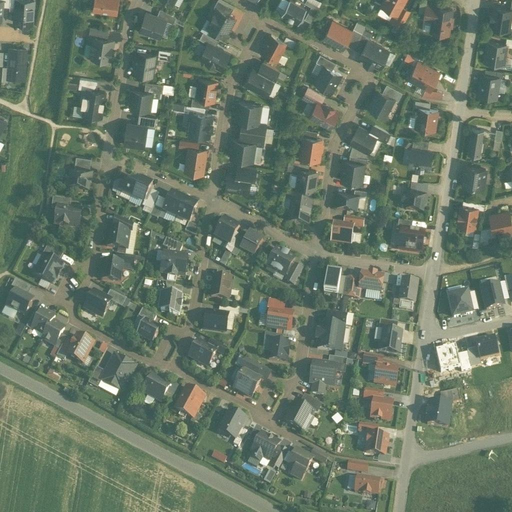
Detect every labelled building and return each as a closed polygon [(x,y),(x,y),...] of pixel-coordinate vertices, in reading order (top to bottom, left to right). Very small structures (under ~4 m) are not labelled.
[(13,0),(13,9),(12,24),(33,25),(34,0),(13,0)] [(94,0),(93,9),(117,13),(119,0),(94,0)] [(234,7),(221,0),(217,0),(214,6),(217,8),(218,8),(230,14),(234,7)] [(307,7),(293,0),(288,0),(281,13),(298,23),(307,7)] [(319,5),(310,0),(308,4),(311,6),(309,9),(315,12),(319,5)] [(404,0),(384,0),(382,5),(398,14),(402,6),(404,0)] [(410,10),(402,6),(398,14),(396,16),(405,20),(410,10)] [(452,9),(435,6),(431,31),(449,34),(450,26),(452,26),(453,17),(451,17),(452,9)] [(511,8),(510,9),(493,6),(492,13),(491,13),(490,20),(491,20),(490,27),(509,30),(511,10),(511,8)] [(176,16),(160,7),(157,16),(166,19),(166,20),(173,23),(176,16)] [(230,14),(218,8),(217,8),(211,20),(214,21),(210,27),(225,36),(235,17),(230,14)] [(315,12),(309,9),(305,18),(311,21),(315,12)] [(157,16),(146,12),(140,28),(141,29),(140,31),(147,33),(148,31),(160,36),(166,20),(166,19),(157,16)] [(396,16),(393,23),(401,27),(405,20),(396,16)] [(352,31),(332,21),(324,36),(343,47),(345,44),(352,31)] [(108,28),(91,25),(89,36),(94,36),(107,38),(108,28)] [(352,31),(345,44),(353,48),(362,32),(353,28),(352,31)] [(219,39),(203,31),(199,38),(207,42),(207,41),(215,46),(219,39)] [(362,32),(353,48),(361,52),(368,39),(369,39),(370,36),(362,32)] [(283,40),(271,34),(262,51),(277,59),(285,43),(286,42),(283,40)] [(297,41),(286,35),(283,40),(286,42),(285,43),(293,47),(297,41)] [(107,38),(94,36),(92,48),(91,49),(90,55),(92,57),(98,58),(100,57),(110,59),(112,45),(110,41),(110,38),(107,38)] [(369,39),(368,39),(361,52),(359,56),(366,59),(365,62),(371,66),(373,63),(379,67),(389,50),(369,39)] [(215,46),(207,41),(207,42),(199,56),(207,60),(206,62),(213,66),(214,64),(222,68),(230,53),(215,46)] [(507,44),(488,41),(485,61),(504,64),(507,44)] [(27,48),(8,47),(6,79),(25,80),(27,48)] [(171,50),(159,48),(158,58),(170,59),(171,50)] [(156,54),(137,51),(134,72),(153,75),(156,54)] [(336,62),(320,53),(316,61),(324,65),(332,69),(336,62)] [(279,69),(263,61),(258,70),(274,78),(279,69)] [(418,61),(409,78),(430,89),(439,72),(418,61)] [(332,69),(324,65),(315,81),(332,91),(341,74),(332,69)] [(258,70),(254,67),(245,83),(266,94),(274,78),(258,70)] [(503,72),(485,69),(484,75),(499,77),(502,77),(503,72)] [(484,75),(482,74),(479,95),(496,97),(499,77),(484,75)] [(98,79),(80,77),(79,87),(87,88),(88,88),(97,89),(98,79)] [(217,81),(199,78),(196,97),(214,99),(217,81)] [(164,83),(146,80),(144,91),(152,92),(151,96),(161,97),(164,83)] [(319,99),(311,94),(314,88),(309,85),(303,97),(316,104),(319,99)] [(97,89),(88,88),(87,88),(86,95),(84,95),(82,105),(85,105),(84,113),(101,115),(102,107),(103,107),(104,101),(103,101),(105,90),(97,89)] [(402,92),(395,88),(392,94),(399,98),(402,92)] [(144,91),(133,89),(130,106),(149,109),(151,96),(152,92),(144,91)] [(394,98),(378,89),(369,107),(385,115),(394,98)] [(210,99),(196,97),(196,96),(193,96),(191,105),(205,107),(209,108),(210,99)] [(325,104),(320,102),(321,100),(319,99),(316,104),(310,115),(330,126),(336,115),(338,114),(337,112),(338,111),(330,107),(330,106),(325,103),(325,104)] [(261,105),(239,101),(237,119),(242,120),(258,122),(261,105)] [(191,105),(187,104),(186,111),(191,112),(191,111),(204,113),(205,107),(191,105)] [(438,110),(418,107),(417,115),(418,115),(417,127),(435,130),(438,110)] [(204,113),(191,111),(191,112),(189,124),(186,126),(188,129),(188,133),(209,136),(210,128),(212,128),(213,122),(211,122),(212,114),(204,113)] [(157,116),(139,114),(138,124),(147,125),(147,126),(155,127),(157,116)] [(258,122),(242,120),(241,130),(257,132),(258,122)] [(138,124),(128,122),(125,143),(144,146),(147,126),(147,125),(138,124)] [(266,123),(258,122),(257,132),(265,133),(266,127),(266,123)] [(390,132),(376,124),(371,132),(376,135),(376,136),(385,140),(390,132)] [(371,132),(359,126),(350,141),(368,151),(376,136),(376,135),(371,132)] [(310,129),(300,127),(300,128),(295,127),(294,134),(299,134),(299,135),(304,136),(309,136),(310,129)] [(484,129),(472,127),(468,153),(480,155),(484,129)] [(318,130),(310,129),(309,136),(316,137),(318,130)] [(257,132),(241,130),(239,140),(255,142),(257,132)] [(265,133),(257,132),(255,142),(255,143),(263,144),(264,140),(265,133)] [(309,136),(304,136),(301,156),(319,159),(322,138),(316,137),(309,136)] [(199,141),(181,138),(180,145),(192,147),(192,146),(198,147),(199,141)] [(427,150),(429,140),(413,138),(412,148),(427,150)] [(239,140),(234,139),(231,157),(253,160),(255,143),(255,142),(239,140)] [(198,147),(192,146),(192,147),(191,153),(188,153),(186,162),(189,163),(188,170),(203,172),(207,149),(198,147)] [(427,150),(412,148),(409,165),(416,166),(416,167),(423,168),(423,167),(429,168),(431,151),(427,150)] [(368,157),(350,154),(349,160),(364,163),(367,164),(368,157)] [(91,157),(76,155),(75,166),(90,168),(91,157)] [(349,160),(345,159),(341,179),(361,182),(364,163),(349,160)] [(298,161),(290,160),(289,168),(297,169),(298,161)] [(308,163),(298,161),(297,169),(299,170),(299,168),(307,169),(308,163)] [(256,167),(238,164),(237,174),(251,176),(250,177),(254,177),(256,167)] [(75,166),(72,165),(70,173),(67,173),(66,180),(69,181),(68,189),(88,192),(89,184),(91,184),(92,176),(90,176),(92,168),(90,168),(75,166)] [(486,169),(466,165),(463,184),(483,187),(486,169)] [(307,169),(299,168),(299,170),(296,186),(315,189),(317,170),(307,169)] [(237,174),(228,172),(226,188),(248,191),(250,177),(251,176),(237,174)] [(140,180),(127,174),(126,176),(120,189),(119,192),(132,198),(140,180)] [(118,176),(114,186),(120,189),(126,176),(118,176)] [(153,185),(140,180),(132,198),(144,204),(153,185)] [(428,182),(411,180),(410,189),(425,191),(427,192),(428,182)] [(367,189),(355,187),(354,193),(359,194),(358,196),(365,197),(367,189)] [(410,189),(409,189),(408,195),(404,195),(403,203),(406,204),(406,210),(422,213),(425,191),(410,189)] [(354,193),(340,191),(337,211),(356,214),(358,196),(359,194),(354,193)] [(153,193),(148,202),(155,205),(159,196),(153,193)] [(290,195),(283,194),(282,201),(289,202),(290,195)] [(164,212),(164,213),(177,219),(185,200),(172,195),(168,203),(164,212)] [(300,196),(290,195),(289,202),(292,203),(299,204),(300,196)] [(71,202),(53,199),(52,211),(58,212),(58,208),(70,210),(71,202)] [(168,203),(158,199),(154,208),(164,212),(168,203)] [(198,206),(185,200),(177,219),(189,224),(193,215),(198,206)] [(155,205),(148,202),(145,209),(152,212),(155,205)] [(299,204),(292,203),(289,224),(309,227),(310,218),(309,218),(311,205),(299,204)] [(476,207),(461,205),(460,211),(459,210),(458,219),(459,219),(458,225),(475,227),(478,208),(476,207)] [(70,210),(58,208),(58,212),(55,226),(79,229),(82,211),(70,210)] [(154,208),(150,217),(158,220),(161,212),(164,213),(164,212),(154,208)] [(511,223),(509,211),(490,215),(492,225),(494,231),(495,231),(511,227),(511,223)] [(200,218),(193,215),(189,224),(197,228),(198,221),(200,218)] [(133,225),(116,217),(114,231),(129,233),(129,234),(131,234),(133,225)] [(364,221),(346,219),(345,226),(353,227),(353,228),(362,229),(364,221)] [(239,229),(225,221),(215,238),(226,244),(230,246),(235,236),(239,229)] [(412,223),(399,221),(398,229),(402,230),(402,229),(411,230),(412,223)] [(189,224),(185,233),(196,238),(197,228),(189,224)] [(345,226),(335,224),(332,243),(351,246),(353,228),(353,227),(345,226)] [(492,225),(481,228),(479,239),(495,235),(495,231),(494,231),(492,225)] [(411,230),(402,229),(402,230),(399,250),(421,253),(422,246),(423,246),(424,239),(423,239),(424,232),(411,230)] [(114,231),(110,230),(107,248),(127,251),(129,234),(129,233),(114,231)] [(263,241),(250,234),(246,242),(241,239),(235,250),(240,253),(242,250),(254,257),(263,241)] [(354,245),(362,246),(362,236),(355,235),(354,245)] [(230,246),(226,244),(223,250),(227,252),(232,255),(235,250),(241,239),(235,236),(230,246)] [(183,247),(167,240),(163,248),(168,250),(168,255),(180,257),(180,254),(183,247)] [(63,256),(47,247),(42,257),(45,258),(45,257),(59,265),(63,256)] [(283,254),(277,250),(267,268),(268,268),(267,271),(275,275),(276,273),(285,278),(286,277),(292,266),(295,260),(288,257),(289,255),(284,252),(283,254)] [(227,252),(220,265),(225,268),(232,255),(227,252)] [(135,258),(117,255),(116,264),(123,265),(133,267),(135,258)] [(168,255),(167,255),(165,264),(163,264),(161,274),(168,275),(168,277),(177,279),(177,277),(185,278),(187,266),(185,265),(186,258),(180,257),(168,255)] [(59,265),(45,257),(45,258),(35,276),(43,280),(51,284),(53,285),(63,267),(59,265)] [(116,264),(105,262),(102,280),(120,283),(123,265),(116,264)] [(292,266),(286,277),(288,278),(286,282),(294,286),(302,270),(295,266),(294,267),(292,266)] [(341,273),(328,270),(324,294),(338,296),(340,279),(341,273)] [(377,276),(369,275),(369,277),(362,276),(361,282),(360,291),(360,292),(381,295),(383,279),(376,278),(377,276)] [(216,278),(214,278),(211,298),(228,301),(228,299),(230,298),(231,291),(230,290),(231,280),(229,280),(216,278)] [(340,279),(338,296),(344,298),(346,280),(340,279)] [(51,284),(43,280),(39,288),(47,292),(51,284)] [(361,282),(347,280),(344,298),(359,300),(360,292),(360,291),(361,282)] [(165,283),(158,282),(156,292),(161,293),(164,293),(165,283)] [(418,284),(403,282),(402,291),(400,303),(415,305),(418,284)] [(175,285),(165,283),(164,293),(174,295),(175,285)] [(504,310),(499,287),(482,290),(486,313),(504,310)] [(396,290),(393,306),(400,307),(400,303),(402,291),(396,290)] [(34,302),(13,292),(5,309),(26,319),(34,302)] [(126,300),(110,292),(106,299),(111,302),(122,308),(126,300)] [(106,299),(94,293),(85,309),(102,318),(111,302),(106,299)] [(164,293),(161,293),(159,304),(162,305),(161,312),(170,313),(170,316),(179,317),(180,310),(182,311),(183,303),(181,303),(182,296),(174,295),(164,293)] [(466,294),(447,298),(452,320),(471,315),(466,294)] [(238,310),(220,307),(219,315),(229,316),(237,317),(238,310)] [(157,317),(143,309),(139,318),(145,321),(145,320),(153,325),(157,317)] [(293,315),(270,311),(268,329),(290,332),(293,315)] [(51,317),(42,312),(39,318),(33,330),(45,336),(53,322),(55,318),(52,316),(51,317)] [(219,315),(207,313),(204,330),(226,333),(229,316),(219,315)] [(347,316),(329,313),(327,325),(344,328),(344,329),(345,329),(347,316)] [(34,315),(27,329),(32,332),(33,330),(39,318),(34,315)] [(153,325),(145,320),(145,321),(137,336),(153,344),(161,329),(153,325)] [(398,324),(380,321),(379,330),(384,331),(397,332),(398,324)] [(53,322),(45,336),(43,340),(55,347),(61,336),(65,330),(56,325),(56,324),(53,322)] [(327,325),(321,324),(320,333),(318,333),(317,341),(319,341),(317,350),(340,353),(344,329),(344,328),(327,325)] [(397,332),(384,331),(382,343),(380,342),(379,351),(398,354),(402,333),(397,332)] [(283,337),(265,334),(264,341),(272,342),(282,343),(283,337)] [(61,336),(55,347),(54,349),(60,352),(60,350),(66,339),(67,339),(61,336)] [(93,345),(77,337),(74,343),(68,354),(67,356),(82,363),(85,356),(87,357),(93,345)] [(66,339),(60,350),(68,354),(74,343),(66,339)] [(494,339),(476,343),(480,361),(498,358),(494,339)] [(226,349),(212,341),(208,348),(217,352),(217,353),(222,356),(226,349)] [(208,348),(198,342),(189,358),(208,368),(217,353),(217,352),(208,348)] [(282,343),(272,342),(269,361),(286,364),(287,358),(289,358),(290,351),(288,351),(289,345),(282,343)] [(383,358),(365,355),(364,365),(378,367),(378,366),(382,367),(383,358)] [(136,369),(115,358),(101,383),(123,394),(136,369)] [(347,361),(329,358),(328,365),(337,366),(337,367),(346,368),(347,361)] [(262,368),(246,360),(241,370),(244,372),(244,371),(257,378),(262,368)] [(328,365),(313,363),(310,384),(334,388),(337,367),(337,366),(328,365)] [(382,367),(378,366),(378,367),(375,384),(395,387),(398,369),(382,367)] [(257,378),(244,371),(244,372),(234,390),(252,399),(261,381),(257,378)] [(160,383),(152,378),(143,394),(161,403),(171,387),(161,381),(160,383)] [(204,398),(187,389),(176,410),(193,419),(195,415),(204,398)] [(383,392),(366,390),(364,399),(374,401),(374,400),(382,401),(383,392)] [(382,401),(374,400),(374,401),(371,419),(390,422),(393,403),(382,401)] [(313,413),(296,404),(286,423),(302,431),(301,432),(306,435),(310,427),(307,426),(313,413)] [(447,431),(451,407),(430,404),(426,428),(447,431)] [(247,421),(230,412),(219,434),(236,443),(247,421)] [(202,418),(195,415),(193,419),(191,424),(197,427),(202,418)] [(378,427),(360,425),(359,433),(359,434),(369,435),(377,436),(378,427)] [(262,435),(256,445),(253,446),(254,449),(252,453),(254,454),(251,458),(260,463),(263,458),(270,462),(272,459),(278,448),(280,445),(262,435)] [(377,436),(369,435),(366,454),(379,456),(385,457),(388,438),(377,436)] [(278,448),(272,459),(275,461),(281,450),(278,448)] [(275,461),(273,464),(280,468),(288,453),(281,449),(281,450),(275,461)] [(311,458),(297,451),(288,467),(305,475),(313,459),(311,458)] [(329,459),(314,451),(311,458),(313,459),(325,466),(329,459)] [(385,457),(379,456),(378,463),(389,465),(390,458),(385,457)] [(368,468),(348,464),(347,473),(366,477),(368,468)] [(381,481),(357,477),(354,493),(363,494),(363,495),(371,497),(371,496),(379,497),(381,481)]
